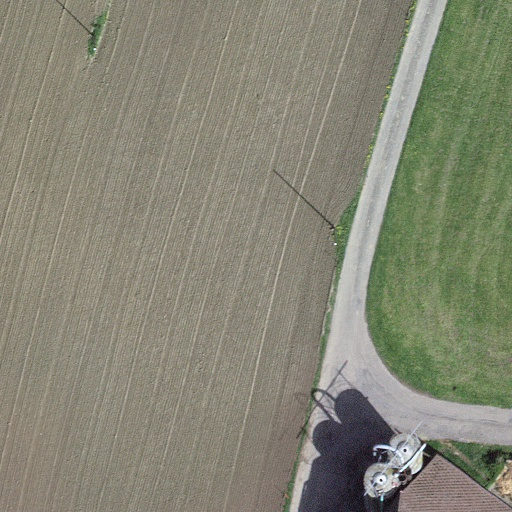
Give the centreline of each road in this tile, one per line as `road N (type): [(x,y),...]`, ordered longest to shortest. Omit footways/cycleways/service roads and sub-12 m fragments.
road 1 (unclassified): [(439,0),(326,386)]
road 2 (unclassified): [(511,426),(326,386)]
road 3 (unclassified): [(326,386),(299,511)]
